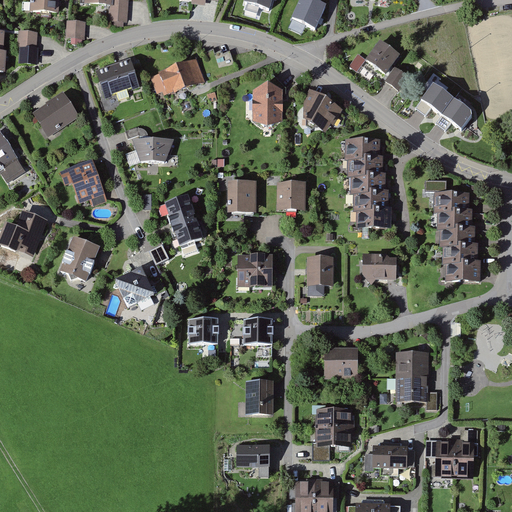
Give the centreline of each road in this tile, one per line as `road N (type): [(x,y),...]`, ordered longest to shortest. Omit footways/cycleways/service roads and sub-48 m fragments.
road 1 (residential): [(287,472),(290,331),(369,332),(445,312)]
road 2 (residential): [(445,312),(446,409),(422,428),(419,485),(411,499),(350,497)]
road 3 (residential): [(294,52),(435,153),(507,180)]
road 4 (residential): [(75,58),(174,27),(246,35),(294,52)]
road 5 (residential): [(294,52),(402,19),(511,0)]
road 6 (residential): [(75,58),(129,212),(126,228)]
